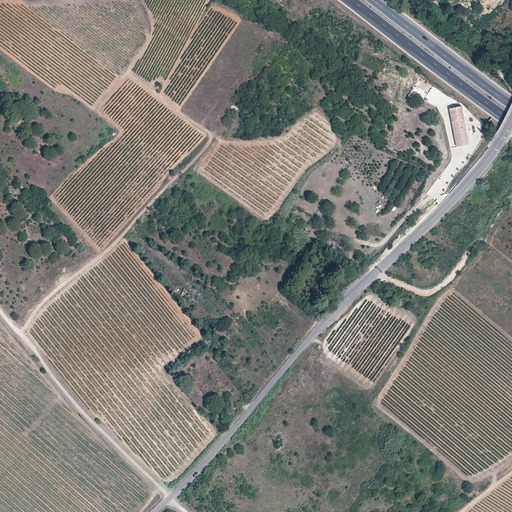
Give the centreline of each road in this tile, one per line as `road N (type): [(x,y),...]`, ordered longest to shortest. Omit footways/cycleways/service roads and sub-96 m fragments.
road 1 (tertiary): [(154,511),(333,311),(460,191),(511,121)]
road 2 (track): [(206,131),(206,148),(20,333)]
road 3 (track): [(0,312),(90,421),(184,511)]
road 4 (trunk): [(352,0),(511,119)]
road 5 (trunk): [(511,104),(373,0)]
road 6 (track): [(69,92),(165,168),(168,182)]
